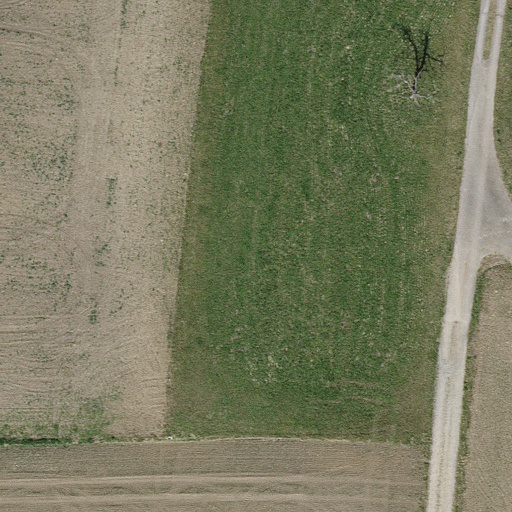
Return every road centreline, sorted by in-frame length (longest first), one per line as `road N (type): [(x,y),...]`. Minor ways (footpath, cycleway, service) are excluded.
road 1 (track): [(480,186),(444,511)]
road 2 (track): [(499,0),(480,186)]
